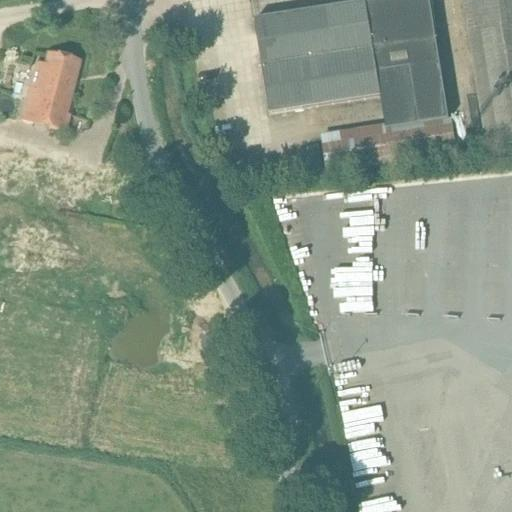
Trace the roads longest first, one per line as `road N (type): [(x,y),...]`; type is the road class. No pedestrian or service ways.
road 1 (unclassified): [(307,511),(308,440),(297,373),(164,159),(140,93),(131,0)]
road 2 (unknown): [(285,353),(457,309),(511,329)]
road 3 (unknown): [(136,48),(94,150),(0,124)]
road 4 (unclassified): [(0,25),(131,0)]
